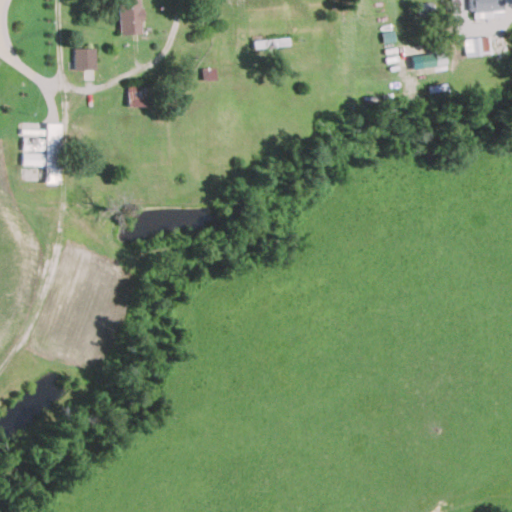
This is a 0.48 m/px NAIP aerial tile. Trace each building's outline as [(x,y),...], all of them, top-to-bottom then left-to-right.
[(137,0),(115,0),(116,34),(138,34),(137,0)] [(468,0),(468,11),(498,11),(498,0),(468,0)] [(431,2),(413,2),(413,17),(431,17),(431,2)] [(461,37),(461,55),(484,55),(484,37),(461,37)] [(286,48),(286,39),(250,39),(250,48),(286,48)] [(72,48),(72,76),(92,76),(92,48),(72,48)] [(433,69),(443,68),(442,54),(432,54),(433,69)] [(18,183),(55,183),(56,123),(19,123),(18,183)]
